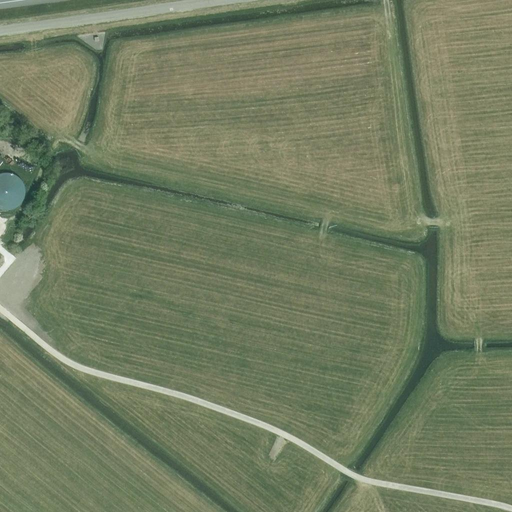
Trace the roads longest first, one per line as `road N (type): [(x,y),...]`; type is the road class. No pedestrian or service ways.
road 1 (track): [(511,508),(363,479),(262,425),(72,364),(0,308)]
road 2 (unclassified): [(0,30),(223,0)]
road 3 (track): [(84,148),(59,138),(26,203),(0,230)]
